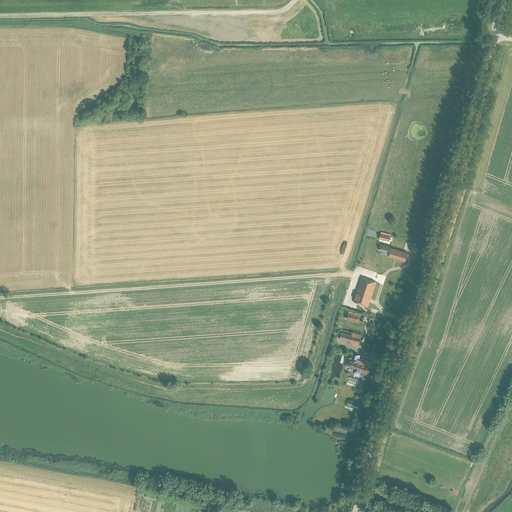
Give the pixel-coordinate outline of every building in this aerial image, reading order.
[(381,233),(380,239),(389,242),(391,236),(381,233)] [(391,247),(382,245),(380,252),(383,252),(382,254),(389,256),(389,257),(406,262),(408,253),(391,248),(391,247)] [(355,295),(353,301),(368,307),(370,301),(377,282),(369,280),(361,277),(355,295)] [(348,313),(346,319),(358,323),(360,316),(348,313)] [(339,334),(338,337),(340,338),(340,339),(343,340),(344,340),(344,341),(350,342),(350,343),(358,346),(359,343),(360,343),(361,341),(360,340),(361,336),(352,333),(352,336),(341,333),(341,334),(339,334)] [(348,357),(345,367),(349,368),(349,369),(355,371),(354,372),(360,374),(360,375),(361,377),(363,378),(362,382),(360,388),(358,393),(363,395),(365,389),(366,389),(372,371),(370,370),(372,363),(359,359),(360,355),(359,355),(353,354),(353,353),(352,353),(351,358),(348,357)] [(359,387),(361,381),(349,379),(348,384),(359,387)]
